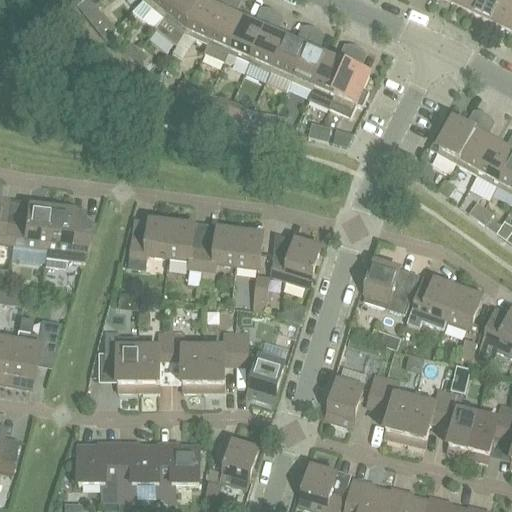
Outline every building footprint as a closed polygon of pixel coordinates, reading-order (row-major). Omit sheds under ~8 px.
[(84,17),(95,8),(89,0),(78,9),(84,17)] [(148,0),(144,5),(134,15),(144,23),(153,13),(164,21),(181,0),(148,0)] [(185,38),(204,6),(195,0),(181,0),(164,21),(155,32),(177,50),(185,38)] [(458,0),(455,7),(474,17),(482,0),(458,0)] [(505,0),(482,0),(474,17),(494,26),(505,0)] [(511,0),(505,0),(494,26),(511,34),(511,0)] [(209,48),(223,15),(204,6),(185,38),(209,48)] [(95,8),(84,17),(91,25),(102,16),(95,8)] [(225,67),(229,58),(244,24),(223,15),(209,48),(205,58),(225,67)] [(250,67),(265,34),(244,24),(229,58),(225,67),(231,69),(234,68),(237,61),(250,67)] [(250,67),(271,76),(286,43),(276,38),(265,34),(250,67)] [(292,85),(307,52),(296,47),(286,43),(271,76),(292,85)] [(131,63),(140,52),(132,46),(123,57),(131,63)] [(140,52),(131,63),(139,69),(148,58),(140,52)] [(313,95),(328,61),(318,57),(307,52),(292,85),(313,95)] [(329,113),(334,104),(349,70),(328,61),(313,95),(309,104),(329,113)] [(364,93),(370,80),(349,70),(334,104),(329,113),(351,123),(358,108),(363,110),(369,96),(364,93)] [(175,97),(184,102),(191,89),(194,83),(186,79),(182,85),(175,97)] [(191,89),(184,102),(192,107),(199,94),(191,89)] [(218,102),(213,115),(218,117),(227,121),(232,108),(223,104),(218,102)] [(232,108),(227,121),(236,125),(241,126),(246,113),(242,111),(232,108)] [(264,131),(274,133),(277,119),(267,117),(264,131)] [(277,119),(274,133),(284,135),(287,121),(277,119)] [(458,169),(476,137),(448,122),(431,154),(437,157),(458,169)] [(309,141),(319,143),(322,130),(313,127),(309,141)] [(332,132),(322,130),(319,143),(328,146),(332,132)] [(486,143),(476,137),(458,169),(478,180),(496,148),(486,143)] [(498,191),(511,165),(511,157),(505,153),(496,148),(478,180),(498,191)] [(437,171),(422,163),(415,178),(430,186),(437,171)] [(511,165),(498,191),(511,198),(511,165)] [(457,191),(446,184),(438,195),(449,202),(457,191)] [(6,207),(0,205),(0,248),(12,250),(15,222),(4,221),(6,207)] [(478,223),(486,212),(478,206),(469,217),(478,223)] [(12,250),(46,254),(51,212),(29,210),(28,223),(15,222),(12,250)] [(73,215),(51,212),(46,254),(45,262),(84,267),(96,228),(72,225),(73,215)] [(494,218),(486,212),(478,223),(486,229),(494,218)] [(148,258),(169,261),(173,227),(151,224),(149,246),(133,244),(129,271),(146,273),(148,258)] [(195,230),(173,227),(169,261),(190,264),(189,272),(202,273),(206,245),(194,244),(195,230)] [(237,269),(241,236),(219,233),(217,247),(206,245),(202,273),(215,275),(216,267),(237,269)] [(241,236),(237,269),(259,272),(263,239),(241,236)] [(271,280),(284,284),(309,292),(321,252),(297,244),(296,246),(276,240),(271,280)] [(400,275),(400,273),(376,266),(364,306),(388,313),(406,319),(418,281),(400,275)] [(0,272),(0,289),(6,290),(8,274),(0,272)] [(258,280),(256,298),(254,313),(266,315),(268,299),(270,286),(271,281),(258,280)] [(444,333),(447,325),(459,293),(436,284),(424,316),(413,312),(407,327),(419,332),(422,324),(444,333)] [(459,293),(447,325),(471,333),(482,301),(459,293)] [(511,319),(511,322),(496,315),(479,359),(492,365),(497,354),(511,361),(511,319)] [(173,323),(164,323),(164,336),(173,336),(173,323)] [(18,335),(16,346),(8,389),(30,393),(38,351),(57,354),(65,330),(41,326),(38,339),(29,338),(29,337),(18,335)] [(224,351),(204,351),(204,397),(225,397),(225,365),(237,365),(237,337),(224,338),(224,351)] [(249,337),(237,337),(237,365),(249,365),(249,337)] [(401,342),(386,337),(382,349),(397,354),(401,342)] [(101,362),(101,385),(102,385),(102,383),(119,383),(119,397),(140,397),(140,351),(139,341),(119,341),(119,338),(107,338),(107,362),(101,362)] [(160,351),(140,351),(140,397),(160,397),(160,365),(172,365),(172,338),(160,338),(160,351)] [(172,365),(184,365),(184,397),(204,397),(204,351),(184,351),(184,338),(172,338),(172,365)] [(0,387),(8,389),(16,346),(0,343),(0,387)] [(461,357),(473,361),(478,348),(466,344),(461,357)] [(285,368),(261,360),(249,401),(273,408),(285,368)] [(470,374),(456,371),(450,395),(464,399),(470,374)] [(375,379),(369,407),(381,409),(387,382),(375,379)] [(405,447),(416,403),(396,398),(399,385),(387,382),(381,409),(392,412),(385,443),(405,447)] [(351,432),(364,392),(339,385),(327,425),(351,432)] [(444,424),(450,398),(438,395),(435,408),(416,403),(405,447),(425,452),(432,422),(444,424)] [(468,463),(479,418),(459,413),(462,400),(450,398),(444,424),(456,427),(448,458),(468,463)] [(498,423),(479,418),(468,463),(488,467),(495,437),(507,440),(511,417),(511,412),(501,410),(498,423)] [(3,435),(0,434),(0,477),(11,479),(10,481),(11,481),(18,443),(17,442),(17,445),(1,442),(3,435)] [(234,446),(222,486),(246,494),(259,454),(234,446)] [(119,506),(120,448),(105,448),(105,451),(79,451),(79,489),(103,489),(103,506),(119,506)] [(159,506),(159,448),(158,448),(158,451),(134,451),(134,448),(120,448),(119,506),(136,506),(136,489),(158,489),(158,506),(159,506)] [(159,448),(159,506),(176,506),(176,489),(199,489),(199,451),(174,451),(174,448),(159,448)] [(300,511),(304,511),(326,511),(337,478),(313,471),(300,511)] [(388,511),(393,494),(392,494),(391,497),(368,491),(369,488),(354,484),(346,511),(388,511)] [(210,487),(205,500),(217,504),(221,490),(210,487)] [(429,511),(431,503),(430,506),(407,500),(407,497),(393,494),(388,511),(429,511)] [(431,503),(429,511),(455,511),(445,509),(446,507),(431,503)]
